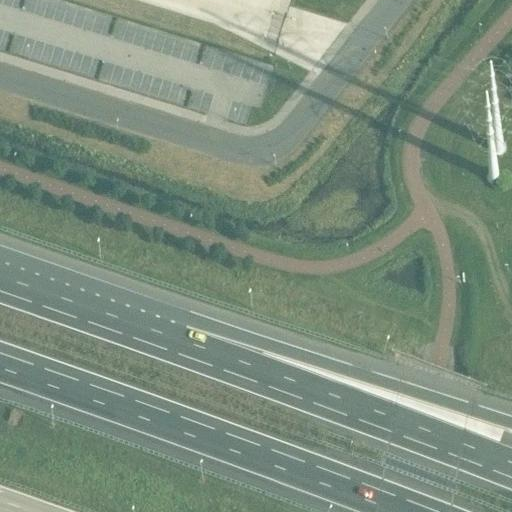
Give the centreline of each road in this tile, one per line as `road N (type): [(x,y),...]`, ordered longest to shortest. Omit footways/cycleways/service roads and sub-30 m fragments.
road 1 (unclassified): [(396,0),(308,113),(267,152),(223,151),(0,81)]
road 2 (motorway): [(0,361),(415,511)]
road 3 (motorway): [(511,463),(177,340)]
road 4 (motorway): [(511,424),(177,340)]
road 5 (motorway): [(177,340),(0,278)]
road 6 (track): [(428,213),(450,209),(481,231),(511,315)]
